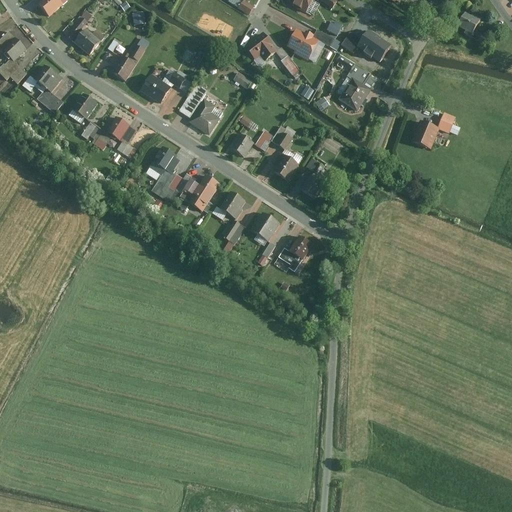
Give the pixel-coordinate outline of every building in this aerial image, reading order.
[(45,0),(39,6),(50,19),(64,6),(68,3),(65,0),(45,0)] [(239,11),(250,17),(255,8),(245,2),(246,0),(233,0),(231,5),(239,10),(239,11)] [(286,0),(287,4),(307,14),(308,12),(315,16),(321,5),(314,1),(314,0),(286,0)] [(317,0),(333,10),(339,1),(336,0),(317,0)] [(67,38),(72,43),(88,24),(93,18),(87,13),(82,19),(83,20),(67,38)] [(133,16),(135,27),(146,25),(144,14),(133,16)] [(473,18),(467,15),(459,28),(467,33),(465,36),(472,40),(483,21),(474,16),(473,18)] [(338,51),(342,44),(318,31),(315,36),(307,32),(306,34),(305,34),(298,30),(288,48),(296,52),(294,54),(306,60),(309,62),(320,41),(338,51)] [(349,37),(355,41),(359,34),(353,30),(349,37)] [(27,75),(15,62),(27,50),(16,39),(9,32),(0,41),(0,54),(3,51),(11,60),(5,66),(4,65),(0,68),(0,73),(7,81),(10,78),(18,85),(27,75)] [(87,32),(75,46),(91,59),(102,44),(106,39),(97,32),(93,37),(87,32)] [(262,67),(266,64),(266,62),(277,54),(283,61),(282,62),(293,76),(296,80),(303,75),(300,71),(289,56),(283,49),(283,48),(279,52),(275,46),(264,33),(246,47),(256,60),(256,62),(260,67),(262,67)] [(390,47),(368,33),(357,49),(379,64),(390,47)] [(491,50),(495,43),(483,37),(479,43),(491,50)] [(112,75),(126,84),(146,53),(145,52),(150,45),(142,40),(137,47),(130,57),(128,56),(125,61),(122,59),(112,75)] [(108,51),(113,54),(119,44),(114,41),(108,51)] [(359,60),(351,55),(354,49),(347,45),(343,52),(339,60),(343,62),(342,64),(352,70),(348,77),(347,77),(341,86),(347,89),(339,100),(358,113),(372,91),(364,85),(371,74),(356,65),(359,60)] [(30,77),(23,87),(30,93),(37,85),(41,88),(43,86),(46,89),(37,100),(55,115),(64,103),(52,94),(64,80),(45,65),(34,79),(30,77)] [(156,69),(141,92),(161,105),(173,86),(180,90),(186,80),(170,70),(167,75),(156,69)] [(234,81),(248,90),(253,82),(239,73),(234,81)] [(190,119),(207,92),(196,85),(179,112),(190,119)] [(81,124),(85,119),(87,121),(98,105),(84,94),(72,110),(73,111),(69,116),(81,124)] [(322,111),(331,107),(327,98),(318,103),(322,111)] [(205,100),(189,123),(201,131),(210,137),(221,120),(220,119),(223,113),(216,108),(216,107),(205,100)] [(445,113),(439,129),(421,121),(412,142),(432,151),(441,131),(450,135),(457,118),(445,113)] [(104,130),(94,146),(103,151),(113,137),(121,142),(131,127),(116,117),(107,132),(104,130)] [(240,123),(248,128),(252,121),(245,117),(240,123)] [(91,123),(82,136),(87,140),(90,137),(93,139),(101,129),(91,123)] [(274,173),(289,183),(300,166),(299,165),(304,159),(297,154),(296,156),(287,150),(293,140),(293,139),(297,133),(288,127),(286,130),(282,127),(275,138),(272,142),(285,151),(283,154),(282,154),(274,167),(277,169),(274,173)] [(265,131),(256,145),(261,149),(266,153),(271,144),(272,142),(275,138),(265,131)] [(231,149),(245,158),(255,144),(240,134),(231,149)] [(117,151),(131,160),(137,151),(123,142),(117,151)] [(162,178),(152,193),(168,203),(169,202),(183,180),(177,176),(177,177),(173,174),(181,162),(176,159),(178,157),(163,148),(149,169),(162,178)] [(125,167),(129,162),(118,154),(113,161),(117,163),(118,162),(125,167)] [(329,179),(321,175),(326,168),(311,159),(306,168),(315,173),(312,177),(311,176),(302,191),(316,200),(325,186),(325,185),(329,179)] [(183,180),(169,202),(175,205),(186,212),(191,205),(203,213),(204,212),(209,215),(214,206),(209,203),(221,186),(206,176),(201,183),(192,178),(187,175),(183,180)] [(132,177),(124,188),(132,193),(134,194),(139,186),(138,185),(140,182),(132,177)] [(217,207),(212,214),(223,222),(228,214),(237,220),(244,211),(242,210),(247,203),(231,192),(227,199),(220,209),(217,207)] [(263,213),(251,232),(269,243),(281,225),(263,213)] [(195,225),(199,228),(204,222),(199,219),(195,225)] [(235,246),(246,229),(235,222),(224,238),(230,242),(225,250),(230,253),(235,246)] [(303,261),(313,246),(300,237),(290,252),(285,249),(279,258),(291,266),(289,269),(295,273),(303,261)] [(258,263),(263,267),(276,247),(271,244),(258,263)] [(304,281),(302,291),(312,293),(314,283),(304,281)] [(287,292),(290,287),(285,284),(281,288),(287,292)] [(295,292),(290,288),(287,292),(292,296),(295,292)]
